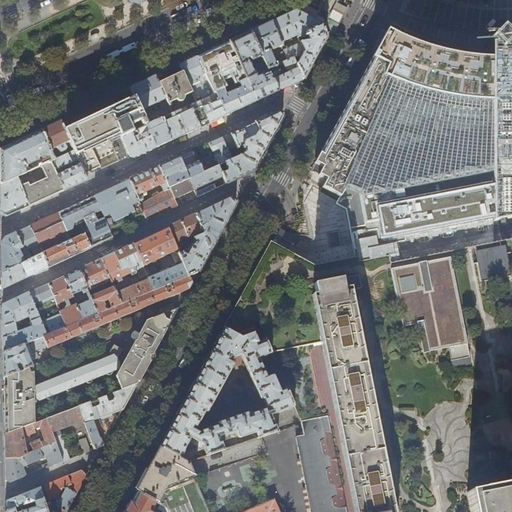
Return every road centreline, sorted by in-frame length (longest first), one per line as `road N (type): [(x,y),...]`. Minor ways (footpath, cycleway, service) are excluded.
road 1 (tertiary): [(97,511),(314,115)]
road 2 (residential): [(314,115),(278,101),(0,230)]
road 3 (primary): [(0,98),(210,0)]
road 4 (tertiary): [(314,115),(380,0)]
